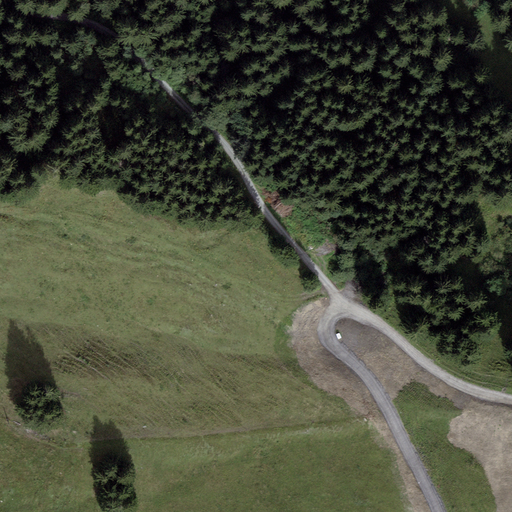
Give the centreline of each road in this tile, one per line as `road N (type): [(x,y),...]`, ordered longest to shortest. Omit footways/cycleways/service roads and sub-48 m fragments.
road 1 (track): [(0,2),(82,21),(125,45),(219,139),(262,207),(347,308)]
road 2 (track): [(511,399),(467,388),(358,309),(331,316),(334,345),(392,411),(438,511)]
